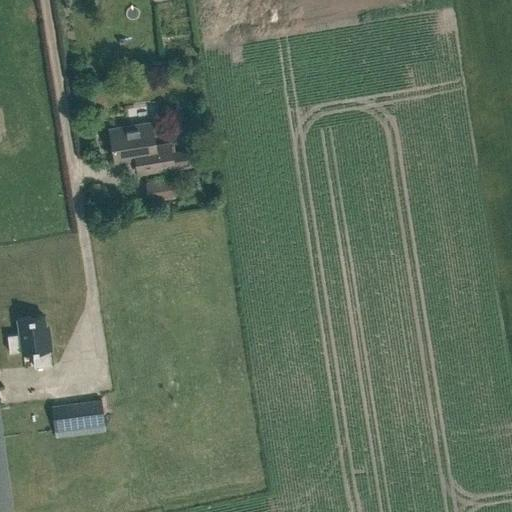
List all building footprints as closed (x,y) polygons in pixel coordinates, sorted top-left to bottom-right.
[(150,144),(146,121),(105,127),(111,159),(131,156),(134,171),(169,165),(167,153),(165,142),(150,144)] [(182,151),(167,153),(169,165),(184,163),(182,151)] [(148,199),(175,195),(173,177),(146,181),(148,199)] [(35,367),(51,365),(49,348),(51,348),(49,330),(46,330),(43,314),(18,318),(20,332),(7,334),(10,351),(22,349),(22,351),(33,350),(35,367)] [(101,399),(51,406),(54,430),(104,424),(101,399)] [(0,511),(14,510),(0,413),(0,511)]
